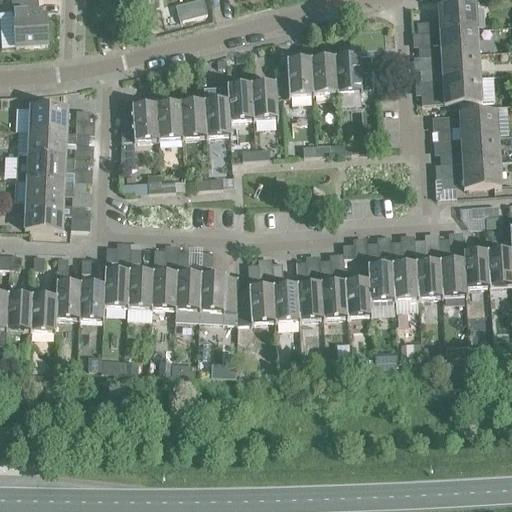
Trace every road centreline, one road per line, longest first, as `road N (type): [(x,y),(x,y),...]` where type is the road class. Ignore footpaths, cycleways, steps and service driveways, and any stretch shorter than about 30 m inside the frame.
road 1 (secondary): [(511,489),(317,499),(0,498)]
road 2 (residential): [(94,246),(271,245),(417,232)]
road 3 (residential): [(366,0),(100,76)]
road 4 (residential): [(417,232),(397,0)]
road 5 (residential): [(94,246),(100,76)]
